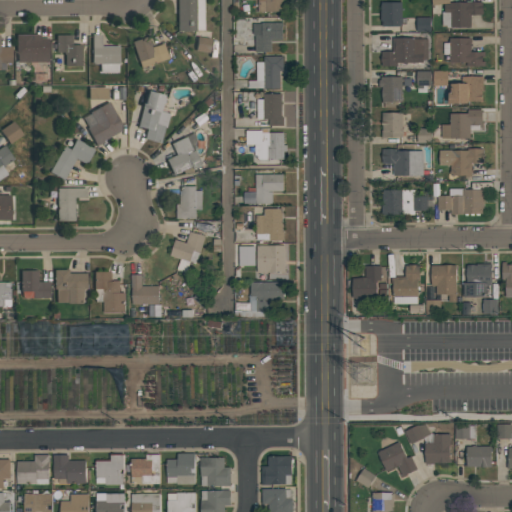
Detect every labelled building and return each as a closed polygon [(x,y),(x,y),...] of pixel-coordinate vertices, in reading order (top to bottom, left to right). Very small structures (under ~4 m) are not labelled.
[(177,32),(177,0),(203,0),(203,29),(195,29),(195,31),(180,31),(180,32),(177,32)] [(258,11),(258,0),(282,0),(282,11),(258,11)] [(382,26),(382,21),(380,21),(380,2),(401,2),(401,26),(382,26)] [(482,15),(470,15),(470,27),(442,27),(442,12),(444,12),(444,4),(444,3),(449,2),(468,2),(482,2),(482,15)] [(416,32),(416,18),(430,17),(430,32),(416,32)] [(254,35),(252,35),(252,24),(261,24),(261,23),(282,23),(282,40),(271,40),(271,52),(254,52),(254,35)] [(48,61),(17,61),(17,54),(15,54),(15,34),(40,34),(40,37),(48,37),(48,61)] [(91,63),(91,34),(101,34),(101,45),(118,45),(118,71),(99,71),(99,63),(91,63)] [(81,44),(81,65),(64,65),(64,54),(63,54),(63,51),(55,52),(55,35),(71,35),(71,44),(81,44)] [(162,44),(167,58),(140,67),(138,61),(131,41),(147,36),(151,47),(162,44)] [(195,49),(197,36),(211,38),(208,52),(195,49)] [(381,66),(381,52),(392,52),(392,38),(413,38),(413,39),(428,39),(427,60),(423,60),(423,63),(397,63),(397,66),(381,66)] [(485,66),(466,66),(466,62),(449,62),(449,55),(443,55),(443,43),(448,43),(448,41),(449,41),(449,38),(471,38),(471,51),(484,51),(484,57),(482,57),(482,62),(485,62),(485,66)] [(0,47),(11,47),(11,63),(5,63),(5,69),(0,69),(0,47)] [(279,89),(248,89),(248,81),(256,81),(256,62),(263,62),(263,56),(283,56),(283,71),(279,71),(279,89)] [(416,86),(416,71),(430,71),(430,86),(416,86)] [(433,85),(433,71),(447,71),(447,85),(433,85)] [(401,77),(401,78),(403,78),(403,81),(401,81),(401,101),(381,101),(381,87),(379,87),(379,80),(380,80),(380,77),(401,77)] [(482,102),(479,102),(479,101),(468,101),(468,103),(449,104),(449,93),(451,93),(451,84),(462,84),(462,77),(483,77),(483,92),(482,92),(482,102)] [(107,87),(88,87),(88,99),(107,99),(107,87)] [(143,138),(146,129),(136,126),(141,108),(140,107),(141,102),(143,103),(147,90),(162,95),(162,98),(163,98),(162,104),(161,103),(159,110),(169,113),(165,126),(164,126),(159,142),(143,138)] [(281,94),(281,117),(283,117),(283,126),(268,126),(268,119),(257,119),(256,100),(263,100),(263,94),(281,94)] [(82,117),(90,113),(89,111),(108,101),(120,123),(120,130),(102,140),(103,141),(96,145),(86,128),(87,127),(82,117)] [(482,128),(480,128),(480,126),(469,126),(469,138),(441,138),(441,124),(449,124),(449,113),(467,113),(467,110),(482,110),(482,128)] [(381,139),(381,131),(382,131),(382,125),(381,125),(381,122),(382,121),(382,113),(402,113),(402,137),(384,137),(384,139),(381,139)] [(9,143),(0,131),(0,129),(12,120),(22,134),(9,143)] [(417,128),(431,128),(431,143),(417,143),(417,128)] [(245,145),(245,130),(262,130),(262,132),(283,132),(283,145),(286,145),(286,151),(283,151),(283,159),(258,160),(254,156),(254,145),(245,145)] [(193,144),(195,149),(194,150),(201,165),(192,169),(191,168),(185,171),(186,172),(183,173),(180,175),(178,172),(172,175),(165,159),(176,154),(170,143),(193,132),(195,139),(193,144)] [(69,149),(75,138),(93,149),(84,164),(75,158),(63,179),(49,171),(63,145),(69,149)] [(0,146),(3,144),(6,148),(13,159),(4,165),(4,166),(2,167),(6,173),(0,177),(0,146)] [(393,176),(393,163),(382,163),(382,161),(381,161),(381,149),(397,149),(397,151),(423,151),(422,176),(393,176)] [(482,149),(482,163),(471,163),(471,174),(470,174),(470,177),(460,177),(460,176),(450,176),(450,174),(450,170),(450,165),(439,166),(439,150),(451,150),(451,151),(468,151),(468,149),(482,149)] [(283,191),(272,191),(272,204),(255,204),(255,175),(282,175),(283,191)] [(176,219),(176,204),(180,204),(179,186),(195,186),(195,191),(201,190),(202,210),(196,210),(196,219),(176,219)] [(73,197),(74,221),(56,221),(56,207),(56,188),(85,188),(85,197),(73,197)] [(382,190),(414,189),(414,196),(427,196),(427,211),(414,211),(414,214),(382,215),(382,212),(381,212),(381,206),(382,206),(382,202),(382,193),(382,190)] [(483,190),(483,208),(481,208),(481,214),(460,214),(460,215),(450,215),(450,210),(437,210),(437,196),(449,196),(449,189),(462,189),(462,190),(483,190)] [(0,195),(10,195),(14,195),(14,219),(10,219),(10,220),(0,220),(0,195)] [(255,215),(263,215),(263,209),(282,209),(282,231),(284,231),(284,241),(255,241),(255,215)] [(175,240),(186,243),(189,232),(204,236),(196,263),(190,261),(190,262),(169,256),(175,240)] [(255,266),(255,246),(238,246),(238,266),(255,266)] [(284,246),(284,272),(257,272),(257,246),(284,246)] [(511,297),(504,297),(504,292),(505,292),(505,280),(501,280),(501,262),(506,262),(506,265),(511,265),(511,262),(511,297)] [(417,304),(393,304),(393,283),(391,283),(391,277),(405,277),(405,266),(409,266),(409,265),(415,264),(415,265),(419,265),(419,281),(418,281),(418,297),(417,297),(417,304)] [(463,297),(463,283),(466,283),(466,265),(467,265),(468,265),(473,265),(476,265),(476,264),(491,264),(491,286),(486,286),(487,297),(463,297)] [(456,265),(456,302),(448,302),(448,295),(447,295),(436,295),(436,286),(431,286),(431,266),(444,266),(444,265),(451,265),(456,265)] [(381,266),(381,281),(377,281),(377,299),(353,299),(353,279),(358,279),(358,277),(365,277),(365,268),(363,268),(363,266),(381,266)] [(56,303),(56,288),(54,288),(53,269),(67,269),(68,273),(86,273),(86,288),(85,288),(85,302),(82,302),(82,303),(56,303)] [(20,270),(37,270),(37,281),(49,281),(49,297),(21,297),(21,292),(20,292),(20,270)] [(124,293),(125,313),(103,313),(102,302),(94,302),(94,289),(93,289),(93,271),(109,271),(109,281),(119,281),(119,293),(124,293)] [(141,286),(158,286),(158,304),(132,304),(132,288),(131,288),(131,275),(141,274),(141,286)] [(0,281),(9,281),(9,299),(2,299),(2,306),(0,306),(0,281)] [(283,282),(283,299),(271,299),(271,316),(234,316),(234,311),(256,311),(256,296),(250,296),(250,282),(283,282)] [(425,314),(425,300),(440,300),(440,314),(425,314)] [(497,300),(497,314),(482,314),(482,300),(497,300)] [(410,444),(404,431),(417,425),(417,426),(425,424),(430,434),(423,437),(423,438),(410,444)] [(469,424),(469,426),(475,425),(475,438),(469,438),(469,439),(455,439),(455,425),(469,424)] [(496,438),(496,424),(511,424),(511,438),(496,438)] [(449,463),(425,463),(424,443),(433,443),(433,434),(450,434),(450,445),(449,445),(449,463)] [(398,466),(393,469),(392,468),(386,471),(377,452),(399,442),(407,458),(410,456),(416,469),(402,476),(398,469),(399,468),(398,466)] [(491,467),(466,467),(466,447),(472,446),(476,446),(476,447),(490,446),(491,467)] [(166,483),(166,478),(166,459),(177,459),(177,453),(194,453),(194,484),(177,484),(177,483),(166,483)] [(123,454),(123,485),(104,485),(104,484),(95,484),(95,460),(110,460),(110,454),(123,454)] [(48,485),(35,485),(35,484),(16,484),(16,462),(34,462),(34,455),(49,455),(49,479),(48,479),(48,485)] [(85,483),(58,483),(58,479),(53,479),(53,463),(52,455),(68,455),(68,461),(85,461),(85,483)] [(159,455),(159,484),(130,484),(130,459),(146,459),(145,455),(159,455)] [(261,485),(261,466),(267,466),(267,456),(281,456),(291,456),(291,475),(290,475),(290,484),(269,484),(269,485),(261,485)] [(230,486),(206,486),(207,486),(201,486),(201,477),(200,477),(200,457),(224,457),(224,467),(230,467),(230,486)] [(0,459),(10,459),(10,478),(3,478),(3,488),(0,488),(0,459)] [(355,480),(363,468),(375,476),(367,488),(355,480)] [(292,511),(268,511),(268,504),(261,504),(261,489),(267,489),(267,488),(285,488),(285,489),(291,489),(291,499),(292,499),(292,511)] [(200,511),(200,500),(201,500),(201,491),(230,490),(230,505),(224,505),(224,511),(200,511)] [(0,511),(0,492),(3,492),(4,502),(9,502),(9,511),(0,511)] [(124,511),(95,511),(95,501),(96,501),(95,493),(106,493),(124,493),(124,511)] [(159,511),(131,511),(131,494),(159,493),(159,511)] [(167,511),(167,494),(176,493),(195,493),(195,511),(167,511)] [(393,493),(393,508),(392,508),(391,510),(392,510),(392,511),(371,511),(372,493),(393,493)] [(51,511),(23,511),(23,502),(17,502),(17,495),(23,495),(23,494),(51,494),(51,511)] [(70,501),(70,494),(88,494),(88,511),(60,511),(60,501),(70,501)]
